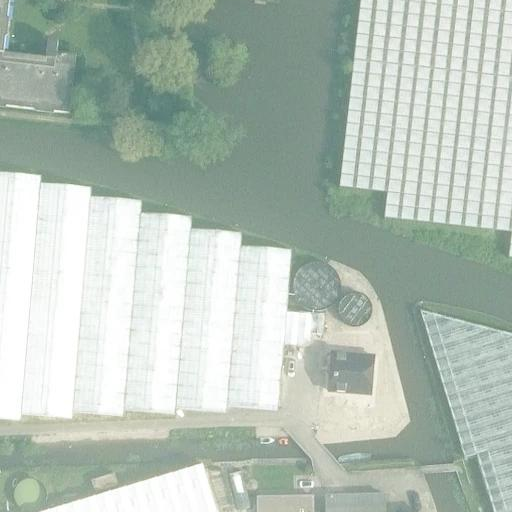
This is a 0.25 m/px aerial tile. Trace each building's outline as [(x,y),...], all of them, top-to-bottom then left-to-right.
[(0,0),(0,106),(68,115),(75,57),(56,54),(57,43),(48,42),(46,59),(3,54),(9,0),(0,0)] [(511,0),(360,0),(339,189),(385,194),(382,220),(509,234),(507,259),(511,259),(511,0)] [(0,174),(0,421),(20,423),(20,416),(71,420),(72,414),(123,418),(123,412),(174,416),(175,410),(226,414),(227,408),(278,412),(283,346),(310,348),(311,335),(323,336),(325,316),(286,314),(291,252),(240,248),(241,235),(190,231),(191,219),(140,215),(141,203),(90,199),(91,190),(40,185),(41,178),(0,174)] [(340,289),(340,288),(339,280),(336,276),(334,272),(330,269),(326,267),(319,265),(315,265),(310,266),(307,267),(301,270),(298,274),(295,278),(294,283),(293,288),(295,296),(296,300),(299,303),(304,307),(307,309),(315,311),(320,311),(324,310),(329,308),(333,305),(335,302),(338,297),(340,289)] [(511,511),(511,335),(419,311),(464,459),(475,456),(492,511),(511,511)] [(370,396),(373,358),(331,355),(328,392),(370,396)] [(216,511),(203,466),(47,511),(216,511)] [(242,472),(229,475),(238,511),(251,508),(242,472)] [(114,475),(90,482),(94,493),(117,486),(114,475)] [(385,511),(385,496),(325,497),(325,511),(385,511)] [(312,511),(313,498),(257,499),(257,511),(312,511)]
